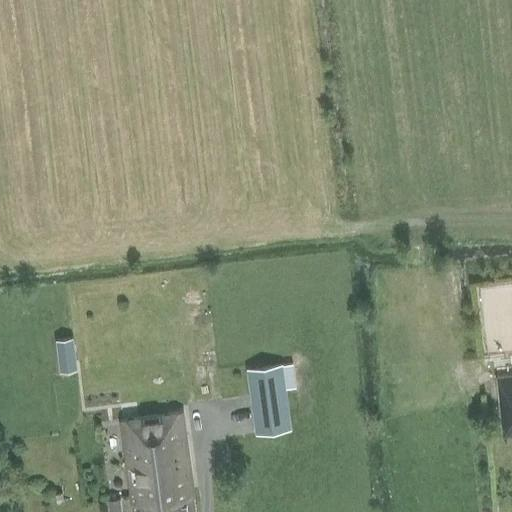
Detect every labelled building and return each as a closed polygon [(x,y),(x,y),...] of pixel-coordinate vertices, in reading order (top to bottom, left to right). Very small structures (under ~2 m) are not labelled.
[(76,360),(73,337),(57,339),(60,362),(76,360)] [(511,353),(508,354),(510,367),(497,369),(504,437),(511,435),(511,353)] [(286,388),(296,387),(293,363),(251,369),(260,434),(291,430),(286,388)] [(193,511),(181,413),(121,421),(132,511),(193,511)] [(110,511),(121,511),(120,499),(109,500),(110,511)]
